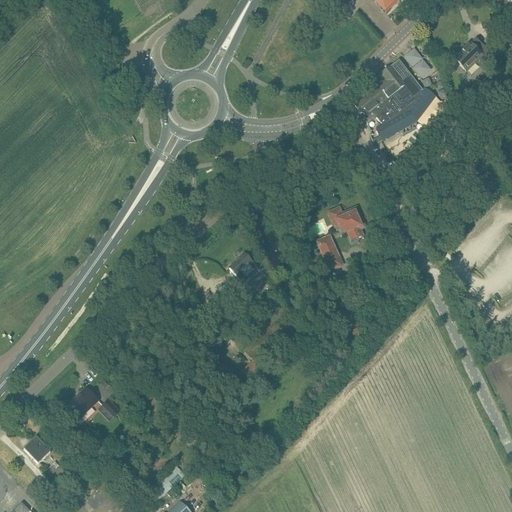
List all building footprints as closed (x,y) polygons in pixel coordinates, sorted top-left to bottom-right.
[(348,0),(324,0),(338,14),(350,2),(348,0)] [(372,0),(386,14),(399,0),(372,0)] [(454,60),(461,67),(465,71),(477,59),(482,65),(492,55),(482,45),(477,50),(470,43),(454,60)] [(408,67),(421,61),(415,49),(402,55),(408,67)] [(417,122),(436,98),(424,89),(422,91),(422,90),(421,90),(410,76),(411,76),(399,61),(381,75),(382,76),(379,78),(381,79),(368,90),(371,94),(355,106),(364,120),(372,114),(382,125),(376,129),(380,137),(372,141),(374,146),(382,142),(417,122)] [(491,113),(481,126),(489,131),(498,119),(491,113)] [(404,154),(397,157),(402,169),(409,166),(404,154)] [(338,210),(327,215),(334,230),(339,228),(342,235),(346,234),(348,238),(360,233),(358,227),(360,226),(357,220),(360,219),(356,209),(341,216),(338,210)] [(344,266),(330,235),(315,242),(329,272),(344,266)] [(252,271),(256,267),(244,255),(229,270),(241,282),(245,278),(246,279),(253,272),(252,271)] [(195,322),(204,317),(200,312),(191,317),(195,322)] [(243,388),(247,383),(251,387),(264,376),(256,367),(296,334),(283,319),(243,352),(252,362),(239,374),(235,378),(243,388)] [(360,327),(347,333),(351,341),(365,335),(360,327)] [(194,358),(195,358),(209,385),(215,396),(228,389),(223,378),(210,353),(224,345),(217,332),(192,346),(193,349),(190,350),(194,358)] [(176,370),(187,359),(179,352),(169,363),(176,370)] [(255,397),(261,391),(257,386),(251,392),(255,397)] [(97,402),(93,397),(86,390),(74,401),(75,401),(67,409),(66,408),(66,409),(78,421),(97,402)] [(113,419),(119,413),(108,402),(102,407),(113,419)] [(233,430),(246,423),(239,410),(226,417),(233,430)] [(161,427),(171,436),(185,422),(175,412),(161,427)] [(82,439),(77,435),(72,440),(77,444),(82,439)] [(50,453),(43,445),(36,438),(23,450),(30,457),(38,465),(50,453)] [(117,453),(125,462),(130,457),(123,448),(117,453)] [(50,475),(56,481),(63,489),(72,480),(65,472),(59,467),(50,475)] [(157,503),(185,477),(175,468),(149,492),(152,497),(145,503),(152,511),(159,504),(157,503)] [(230,482),(225,476),(224,477),(217,470),(211,475),(223,488),(230,482)] [(89,480),(93,484),(100,477),(97,473),(89,480)] [(116,491),(125,483),(121,480),(113,488),(116,491)] [(137,493),(131,486),(119,496),(125,503),(137,493)] [(100,490),(88,502),(93,507),(86,511),(96,511),(109,500),(100,490)] [(81,500),(74,508),(77,510),(84,502),(81,500)] [(189,511),(180,502),(169,511),(189,511)]
